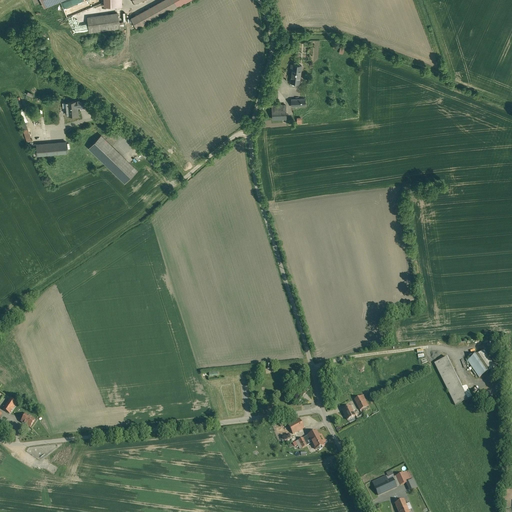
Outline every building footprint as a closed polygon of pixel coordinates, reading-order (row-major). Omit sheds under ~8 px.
[(66,0),(61,2),(63,8),(86,1),(85,0),(66,0)] [(161,0),(130,18),(138,30),(189,0),(161,0)] [(118,13),(88,17),(90,31),(120,27),(118,13)] [(301,66),(291,64),(291,70),(292,70),(290,80),(295,81),(295,83),(299,83),(301,66)] [(305,99),(291,100),(291,107),(305,106),(305,99)] [(77,101),(66,102),(67,115),(78,114),(77,101)] [(286,110),(272,110),(272,119),(282,119),(286,119),(286,110)] [(26,142),(30,140),(26,128),(21,130),(26,142)] [(101,135),(89,148),(125,183),(137,170),(101,135)] [(66,142),(33,145),(34,156),(67,153),(66,142)] [(478,354),(468,361),(479,377),(489,370),(478,354)] [(449,356),(434,364),(455,405),(470,398),(449,356)] [(363,395),(360,397),(362,400),(366,407),(368,406),(363,395)] [(10,399),(3,409),(9,414),(17,403),(10,399)] [(362,400),(356,403),(360,410),(366,407),(362,400)] [(355,416),(350,406),(342,410),(347,420),(355,416)] [(35,420),(26,414),(21,422),(30,428),(35,420)] [(299,419),(288,425),(293,434),(304,428),(299,419)] [(12,428),(6,424),(3,428),(8,432),(12,428)] [(323,446),(316,431),(308,435),(309,437),(312,443),(315,450),(323,446)] [(309,437),(303,440),(306,446),(312,443),(309,437)] [(302,438),(293,443),(294,447),(298,445),(300,450),(307,446),(303,440),(302,438)] [(406,472),(396,476),(396,477),(400,486),(410,481),(406,472)] [(386,477),(372,483),(374,487),(387,481),(386,477)] [(387,481),(374,487),(378,496),(396,487),(392,478),(387,481)] [(408,511),(403,500),(395,503),(398,511),(408,511)]
